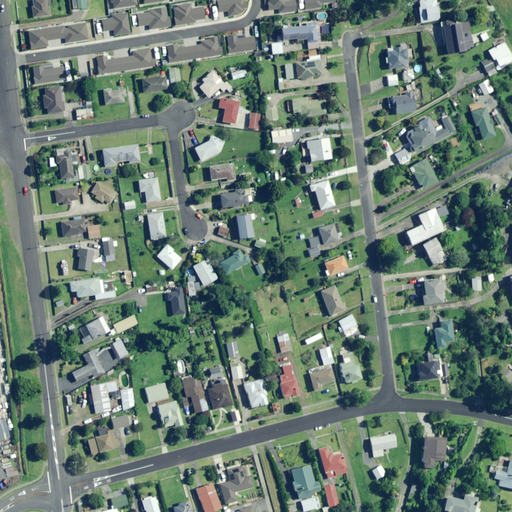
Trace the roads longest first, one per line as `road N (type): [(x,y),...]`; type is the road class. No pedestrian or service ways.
road 1 (residential): [(348,41),(390,403)]
road 2 (residential): [(15,139),(60,489)]
road 3 (residential): [(390,403),(60,489)]
road 4 (residential): [(197,229),(186,219),(170,117),(15,139)]
road 5 (residential): [(3,62),(245,26),(258,0)]
road 6 (residential): [(511,419),(390,403)]
